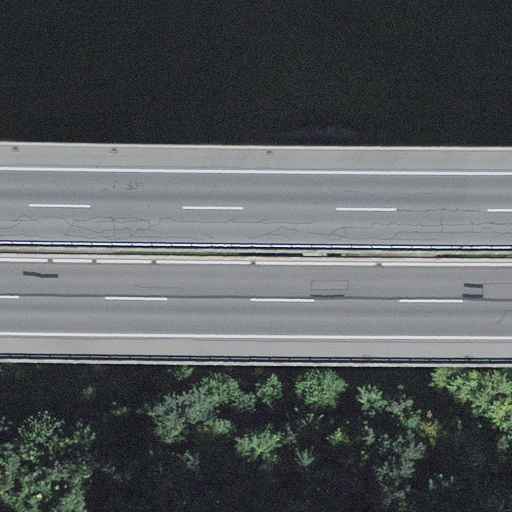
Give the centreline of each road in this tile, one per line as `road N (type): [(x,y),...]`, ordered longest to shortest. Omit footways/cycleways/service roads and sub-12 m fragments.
road 1 (motorway): [(511,211),(0,205)]
road 2 (motorway): [(0,297),(511,301)]
